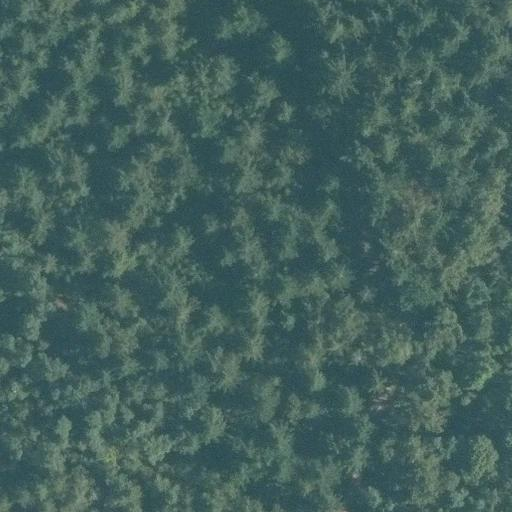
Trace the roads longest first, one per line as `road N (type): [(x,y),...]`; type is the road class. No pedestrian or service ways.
road 1 (track): [(344,511),(511,24)]
road 2 (track): [(272,0),(397,356)]
